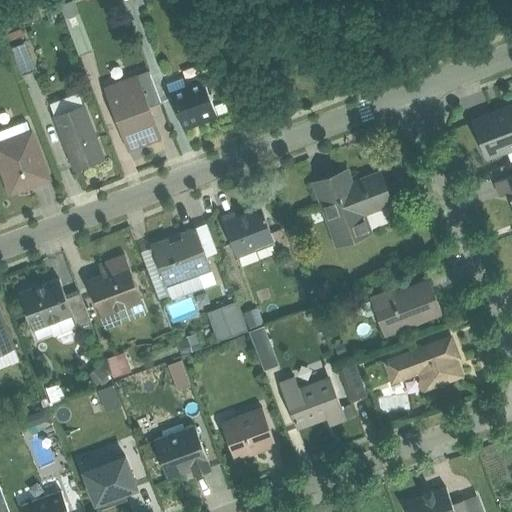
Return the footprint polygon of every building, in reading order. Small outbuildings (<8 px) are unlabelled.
[(10,48),(22,75),(35,69),(23,42),(10,48)] [(131,153),(160,141),(147,110),(161,104),(147,71),(104,89),(131,153)] [(186,132),(220,118),(203,76),(169,89),(186,132)] [(74,172),(106,160),(86,105),(54,117),(74,172)] [(489,164),(511,154),(511,107),(472,123),(489,164)] [(0,171),(11,199),(53,182),(30,125),(0,137),(0,171)] [(311,182),(336,248),(374,234),(367,217),(396,206),(386,181),(358,192),(349,168),(311,182)] [(511,211),(511,177),(500,183),(511,211)] [(237,259),(277,243),(263,207),(222,222),(237,259)] [(167,287),(210,270),(194,228),(150,245),(167,287)] [(104,318),(143,303),(126,258),(86,273),(104,318)] [(388,340),(445,319),(429,277),(372,298),(388,340)] [(34,332),(72,318),(57,278),(19,292),(34,332)] [(216,339),(244,330),(234,301),(206,311),(216,339)] [(0,368),(20,361),(0,306),(0,368)] [(261,369),(275,364),(256,308),(242,313),(261,369)] [(469,376),(453,335),(382,362),(392,386),(418,376),(424,393),(469,376)] [(105,357),(111,374),(129,368),(123,350),(105,357)] [(174,389),(189,385),(182,365),(168,369),(174,389)] [(354,365),(340,370),(351,399),(364,395),(354,365)] [(300,437),(348,420),(329,367),(282,384),(300,437)] [(44,386),(48,400),(63,396),(59,382),(44,386)] [(97,387),(103,409),(117,405),(111,383),(97,387)] [(234,464),(277,447),(259,403),(217,420),(234,464)] [(195,479),(212,472),(195,428),(155,443),(169,481),(193,473),(195,479)] [(95,510),(139,494),(126,458),(82,474),(95,510)] [(408,511),(455,511),(445,487),(405,503),(408,511)] [(22,511),(67,511),(61,495),(22,510),(22,511)]
